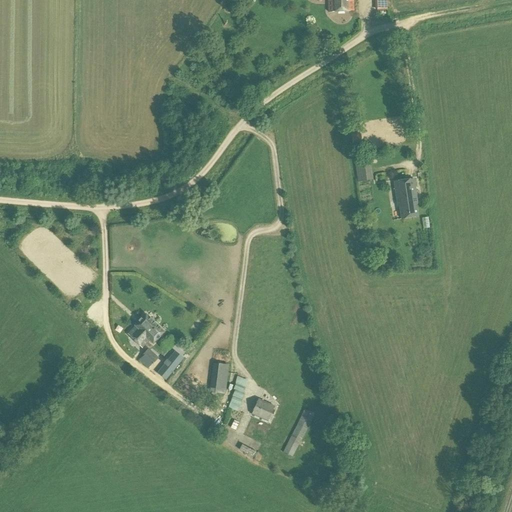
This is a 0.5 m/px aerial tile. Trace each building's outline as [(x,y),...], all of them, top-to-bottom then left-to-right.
[(327,0),(328,12),(354,11),(353,0),(327,0)] [(376,0),(376,10),(386,10),(385,0),(376,0)] [(366,159),(356,161),(357,167),(367,166),(366,159)] [(413,180),(394,183),(398,207),(400,207),(401,219),(417,217),(415,204),(417,204),(413,180)] [(128,334),(143,347),(150,339),(154,342),(163,332),(145,315),(139,321),(140,322),(128,334)] [(190,332),(196,337),(209,325),(203,320),(190,332)] [(140,360),(149,368),(152,363),(153,364),(159,358),(148,349),(142,355),(143,356),(140,360)] [(157,374),(158,373),(166,380),(165,380),(165,381),(183,359),(183,358),(182,359),(174,353),(175,352),(167,361),(166,360),(167,361),(164,364),(164,363),(163,364),(164,365),(157,374)] [(214,364),(211,393),(225,395),(228,366),(214,364)] [(233,397),(230,403),(240,406),(242,400),(233,397)] [(258,400),(252,414),(268,421),(270,414),(273,415),(274,411),(272,410),(274,406),(258,400)] [(305,409),(283,453),(292,457),(314,414),(305,409)] [(244,443),(242,448),(257,454),(259,450),(244,443)]
